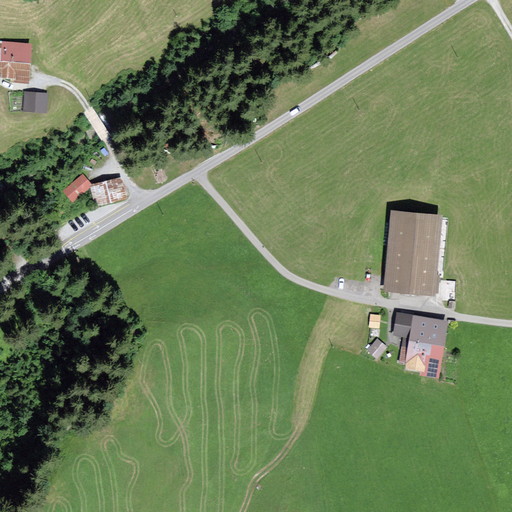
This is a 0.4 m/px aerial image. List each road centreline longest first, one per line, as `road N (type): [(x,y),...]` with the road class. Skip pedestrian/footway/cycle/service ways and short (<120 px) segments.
road 1 (residential): [(196,173),(282,272),(320,291),(511,323)]
road 2 (unclassified): [(467,0),(196,173)]
road 3 (unclassified): [(196,173),(0,285)]
road 4 (track): [(143,203),(68,85),(40,83)]
